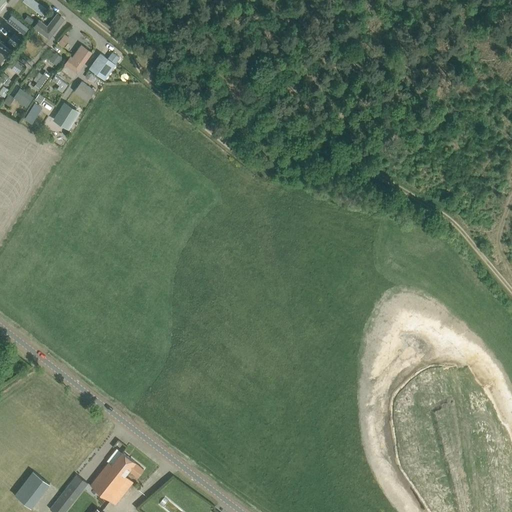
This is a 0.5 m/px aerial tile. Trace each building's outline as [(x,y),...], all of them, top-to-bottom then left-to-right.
[(34,0),(24,0),(24,1),(42,15),(46,9),(34,0)] [(39,20),(34,27),(49,38),(54,32),(64,19),(57,14),(47,26),(39,20)] [(12,15),(7,21),(24,34),(29,28),(12,15)] [(64,34),(58,43),(62,46),(68,37),(64,34)] [(13,36),(8,41),(14,46),(19,40),(13,36)] [(0,41),(0,51),(7,56),(8,57),(13,51),(11,49),(10,50),(0,41)] [(70,56),(65,63),(78,72),(92,52),(85,47),(76,60),(72,57),(70,56)] [(101,54),(90,69),(103,78),(119,57),(113,52),(108,59),(101,54)] [(56,53),(52,58),(57,63),(62,57),(56,53)] [(14,58),(9,64),(20,72),(24,65),(14,58)] [(37,82),(33,87),(38,91),(50,75),(45,71),(42,75),(39,73),(34,80),(37,82)] [(3,72),(0,75),(0,86),(4,82),(7,85),(10,80),(8,78),(8,77),(3,72)] [(55,76),(52,80),(60,85),(57,89),(62,92),(67,84),(55,76)] [(74,91),(87,101),(95,91),(82,81),(74,91)] [(4,86),(0,91),(0,94),(4,97),(9,90),(4,86)] [(20,89),(16,94),(22,97),(20,101),(27,106),(29,102),(30,103),(33,97),(20,89)] [(9,94),(4,102),(9,105),(14,98),(9,94)] [(39,94),(36,99),(41,103),(44,98),(39,94)] [(35,103),(25,119),(32,123),(42,107),(35,103)] [(63,106),(54,120),(68,128),(77,115),(63,107),(63,106)] [(122,452),(112,465),(126,475),(130,469),(138,476),(144,469),(135,462),(122,452)] [(126,475),(112,465),(109,462),(91,484),(116,504),(134,481),(126,475)] [(51,508),(55,511),(65,511),(89,483),(78,474),(51,508)]
